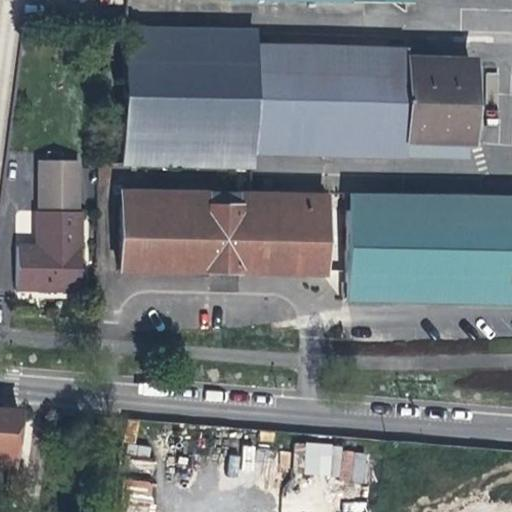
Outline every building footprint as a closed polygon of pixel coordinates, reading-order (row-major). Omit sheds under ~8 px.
[(65,0),(65,18),(116,19),(116,0),(65,0)] [(120,163),(249,167),(250,167),(250,152),(400,156),(400,141),(468,143),(468,107),(469,57),(402,55),(402,47),(253,43),(253,29),(124,26),(120,163)] [(452,156),(452,145),(410,145),(409,156),(452,156)] [(18,243),(18,289),(76,289),(77,245),(79,245),(79,213),(75,213),(75,161),(39,160),(39,213),(36,213),(35,244),(18,243)] [(511,193),(347,189),(344,302),(511,308),(511,193)] [(115,270),(322,274),(323,205),(116,201),(115,270)] [(0,465),(11,467),(17,409),(0,407),(0,465)] [(308,442),(303,473),(365,482),(370,452),(308,442)] [(19,511),(24,468),(11,467),(5,511),(19,511)]
